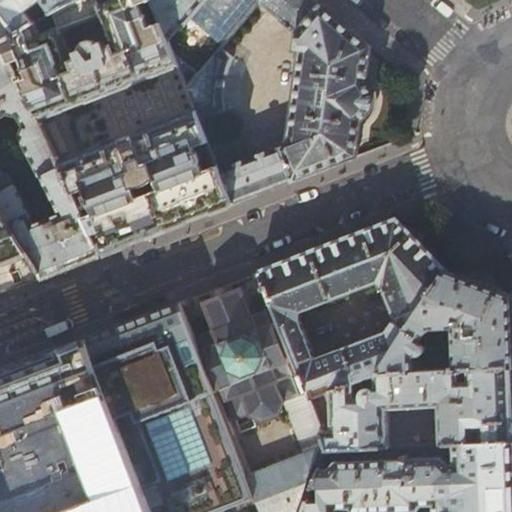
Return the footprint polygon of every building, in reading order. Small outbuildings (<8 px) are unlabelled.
[(0,0),(0,4),(6,13),(21,32),(37,24),(37,23),(29,12),(45,0),(55,12),(73,2),(79,0),(0,0)] [(154,0),(79,0),(73,2),(55,12),(54,14),(59,28),(41,35),(37,24),(21,32),(5,42),(15,62),(26,57),(33,76),(23,80),(40,117),(60,110),(60,108),(87,98),(88,98),(89,98),(90,99),(130,83),(130,82),(132,81),(133,81),(158,71),(159,71),(179,63),(163,23),(154,27),(145,5),(155,0),(154,0)] [(154,0),(155,0),(163,23),(179,63),(188,87),(219,51),(259,3),(262,0),(154,0)] [(262,0),(259,3),(296,33),(296,50),(300,50),(288,145),(246,161),(238,138),(211,149),(233,204),(320,171),(357,156),(359,136),(361,120),(366,116),(367,114),(369,111),(371,105),(372,98),(371,94),(370,88),(368,85),(366,83),(368,71),(372,47),(315,0),(262,0)] [(0,45),(5,42),(21,32),(6,13),(0,16),(0,45)] [(0,201),(32,251),(45,277),(75,265),(103,254),(61,162),(40,117),(23,80),(15,62),(5,42),(0,45),(0,201)] [(232,60),(219,51),(188,87),(196,110),(201,120),(227,110),(224,100),(224,94),(223,88),(224,84),(225,76),(229,67),(232,60)] [(211,149),(201,120),(196,110),(153,127),(152,126),(106,143),(106,144),(61,162),(103,254),(105,253),(105,254),(123,247),(122,246),(123,246),(131,242),(149,235),(149,236),(150,235),(151,236),(172,228),(186,222),(186,221),(187,221),(208,212),(213,210),(213,211),(214,210),(215,212),(232,205),(232,204),(233,204),(211,149)] [(0,263),(5,262),(32,251),(0,201),(0,263)] [(267,288),(279,319),(282,325),(293,353),(296,359),(311,399),(331,391),(360,380),(375,374),(379,372),(446,270),(434,258),(434,257),(432,255),(431,255),(424,247),(411,234),(409,231),(408,231),(397,219),(347,238),(260,272),(267,288)] [(458,275),(446,270),(379,372),(414,371),(413,351),(417,353),(419,353),(421,353),(423,352),(427,346),(419,341),(424,334),(430,328),(454,327),(455,369),(477,368),(487,368),(511,366),(511,294),(510,296),(500,292),(500,291),(481,283),(459,274),(458,275)] [(265,289),(267,288),(260,272),(250,276),(251,278),(256,277),(257,278),(258,278),(259,282),(259,285),(256,291),(255,290),(254,291),(250,293),(245,289),(225,296),(205,304),(204,310),(197,313),(191,311),(192,309),(190,309),(189,305),(189,304),(189,302),(193,301),(192,298),(181,302),(188,318),(191,315),(196,316),(203,333),(202,334),(207,346),(199,350),(202,356),(208,353),(220,382),(213,384),(215,390),(223,387),(227,400),(228,400),(235,420),(251,413),(252,414),(253,414),(264,418),(264,420),(281,413),(280,412),(285,402),(286,402),(285,400),(300,395),(293,375),(293,374),(289,362),(296,359),(293,353),(287,356),(276,327),(282,325),(279,319),(273,321),(268,309),(267,309),(261,292),(263,287),(264,287),(265,289)] [(199,350),(188,318),(181,302),(142,317),(87,338),(104,380),(111,398),(154,511),(262,511),(248,476),(215,390),(213,384),(202,356),(199,350)] [(49,352),(0,371),(0,511),(154,511),(111,398),(101,402),(94,384),(104,380),(87,338),(58,350),(58,349),(49,352)] [(285,400),(286,402),(307,454),(319,449),(320,450),(302,497),(310,500),(322,467),(330,448),(323,429),(311,399),(296,359),(289,362),(293,374),(293,375),(300,395),(285,400)] [(511,366),(487,368),(487,380),(478,380),(477,368),(455,369),(414,371),(379,372),(375,374),(376,391),(373,389),(371,388),(369,388),(366,388),(364,390),(362,392),(361,393),(360,396),(355,397),(354,389),(361,385),(360,380),(331,391),(333,428),(323,429),(330,448),(391,446),(390,409),(439,406),(440,444),(456,444),(479,443),(479,430),(489,430),(490,442),(511,441),(511,366)] [(511,511),(511,441),(490,442),(479,443),(456,444),(456,463),(449,463),(449,462),(443,457),(339,461),(332,467),(322,467),(310,500),(308,503),(305,511),(340,511),(341,508),(355,507),(355,510),(356,511),(357,511),(382,511),(421,510),(423,510),(425,509),(426,507),(426,506),(434,506),(434,511),(511,511)] [(307,454),(248,476),(262,511),(295,511),(300,500),(308,503),(310,500),(302,497),(320,450),(319,449),(307,454)]
